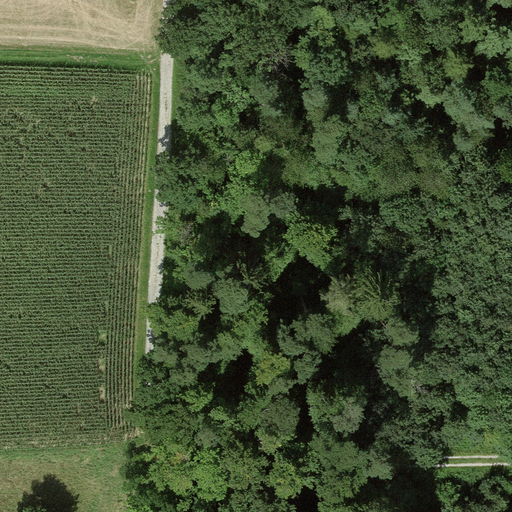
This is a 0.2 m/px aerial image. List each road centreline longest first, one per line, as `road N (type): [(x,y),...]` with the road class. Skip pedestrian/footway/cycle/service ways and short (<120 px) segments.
road 1 (track): [(167,0),(153,448)]
road 2 (track): [(511,463),(287,460),(153,448)]
